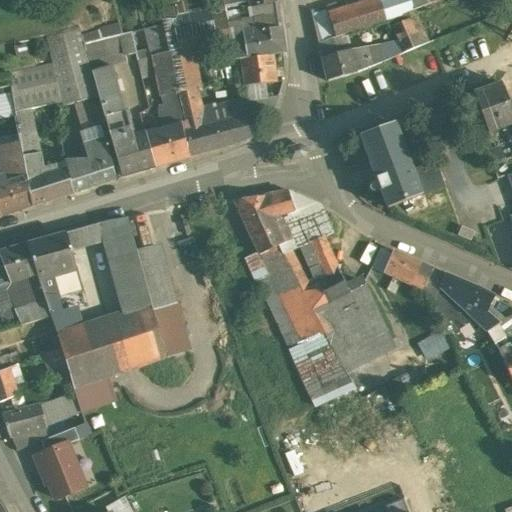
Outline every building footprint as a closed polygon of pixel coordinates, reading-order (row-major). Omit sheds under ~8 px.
[(393,0),(387,3),(350,12),(355,30),(402,17),(396,0),(393,0)] [(427,0),(396,0),(402,17),(428,4),(427,0)] [(275,3),(253,7),(254,13),(254,19),(277,15),(275,3)] [(224,9),(160,23),(161,26),(168,53),(184,50),(231,40),(230,37),(228,25),(224,9)] [(334,37),(355,30),(350,12),(328,18),(334,37)] [(415,49),(428,44),(415,13),(402,17),(405,25),(415,49)] [(277,15),(254,19),(257,31),(257,32),(261,56),(283,53),(277,15)] [(396,24),(397,28),(405,25),(402,17),(394,19),(396,24)] [(242,22),(228,25),(230,37),(245,34),(242,22)] [(401,55),(415,49),(405,25),(397,28),(391,30),(395,41),(401,55)] [(136,54),(138,61),(152,57),(168,54),(168,53),(161,26),(145,30),(150,49),(136,52),(136,54)] [(97,95),(90,72),(83,45),(78,28),(45,35),(51,64),(54,76),(60,103),(73,100),(97,95)] [(245,34),(230,37),(231,40),(234,61),(241,59),(261,56),(257,32),(245,34)] [(125,56),(136,54),(136,52),(131,33),(83,45),(90,72),(110,66),(126,62),(125,56)] [(322,61),(350,53),(346,36),(318,45),(322,61)] [(383,62),(401,55),(395,41),(379,45),(383,62)] [(383,62),(379,45),(364,49),(369,68),(383,62)] [(350,53),(322,61),(326,81),(356,74),(369,68),(364,49),(350,53)] [(200,113),(184,50),(168,53),(168,54),(176,94),(182,124),(179,125),(181,132),(203,126),(200,113)] [(168,54),(152,57),(156,75),(162,97),(176,94),(168,54)] [(142,79),(156,75),(152,57),(138,61),(142,79)] [(272,57),(241,60),(245,87),(276,83),(272,57)] [(10,86),(54,76),(51,64),(8,74),(10,86)] [(123,112),(110,66),(90,72),(97,95),(103,117),(123,112)] [(30,110),(60,103),(54,76),(10,86),(14,113),(30,110)] [(511,115),(501,85),(473,95),(487,134),(511,125),(511,115)] [(164,104),(170,128),(179,125),(182,124),(176,94),(162,97),(164,104)] [(103,117),(97,95),(73,100),(84,140),(101,133),(107,131),(103,117)] [(278,97),(247,102),(249,115),(249,116),(271,113),(278,97)] [(157,115),(161,130),(170,128),(164,104),(158,106),(157,115)] [(200,113),(203,126),(231,120),(228,106),(200,113)] [(30,110),(14,113),(18,135),(18,137),(35,132),(30,110)] [(132,138),(125,111),(123,112),(103,117),(107,131),(121,178),(154,168),(144,135),(132,138)] [(203,126),(181,132),(189,158),(222,150),(253,136),(249,116),(249,115),(231,120),(203,126)] [(161,130),(144,135),(154,168),(189,158),(181,132),(179,125),(170,128),(161,130)] [(394,125),(360,137),(370,166),(369,166),(374,180),(375,179),(386,209),(421,196),(394,125)] [(107,131),(101,133),(106,148),(115,180),(118,179),(117,179),(121,178),(107,131)] [(35,132),(18,137),(21,152),(26,182),(26,183),(45,176),(35,132)] [(84,140),(87,152),(106,148),(101,133),(84,140)] [(18,135),(0,137),(0,146),(19,143),(18,137),(18,135)] [(0,146),(0,172),(1,172),(0,166),(0,155),(21,152),(19,143),(0,146)] [(511,157),(511,144),(500,149),(504,161),(511,157)] [(299,147),(289,150),(287,152),(289,160),(291,161),(303,159),(304,154),(303,149),(299,147)] [(106,148),(87,152),(89,168),(68,175),(72,194),(115,180),(106,148)] [(500,149),(487,154),(491,165),(504,161),(500,149)] [(21,152),(0,155),(0,166),(1,172),(2,177),(3,177),(5,179),(6,179),(7,185),(26,182),(21,152)] [(511,157),(504,161),(491,165),(497,180),(507,177),(511,174),(511,157)] [(45,176),(26,183),(31,207),(72,194),(68,175),(67,169),(45,176)] [(0,216),(31,207),(26,183),(26,182),(7,185),(6,179),(5,179),(3,177),(2,177),(0,178),(0,216)] [(264,198),(274,219),(295,212),(287,193),(264,198)] [(275,248),(280,257),(308,245),(297,217),(320,206),(301,198),(287,193),(295,212),(274,219),(285,244),(275,248)] [(264,198),(235,203),(258,255),(275,248),(285,244),(274,219),(264,198)] [(297,217),(308,245),(309,244),(324,238),(333,234),(320,206),(297,217)] [(126,220),(107,222),(116,252),(106,255),(115,288),(144,280),(135,247),(133,248),(126,220)] [(107,222),(77,231),(86,261),(106,255),(116,252),(107,222)] [(475,233),(461,227),(457,236),(470,242),(475,233)] [(77,231),(28,245),(37,275),(57,269),(86,261),(77,231)] [(324,238),(309,244),(314,257),(328,253),(330,253),(324,238)] [(144,280),(151,304),(176,296),(161,239),(135,247),(144,280)] [(28,245),(0,252),(0,264),(6,285),(35,276),(37,276),(37,275),(28,245)] [(275,248),(258,255),(268,276),(273,284),(290,276),(280,257),(275,248)] [(380,250),(371,269),(383,275),(391,255),(380,250)] [(444,276),(432,270),(393,252),(391,255),(384,273),(422,291),(431,301),(438,315),(454,305),(438,290),(439,288),(444,276)] [(336,270),(328,253),(314,257),(312,258),(322,277),(336,270)] [(245,261),(257,283),(268,276),(258,255),(245,261)] [(48,318),(53,332),(73,326),(57,269),(37,275),(37,276),(35,276),(38,284),(48,318)] [(298,289),(280,298),(294,326),(351,298),(347,289),(338,270),(336,270),(322,277),(298,289)] [(6,285),(12,304),(13,308),(19,326),(48,318),(38,284),(35,276),(6,285)] [(351,298),(294,326),(280,298),(273,284),(268,276),(257,283),(289,347),(314,407),(352,389),(342,367),(393,343),(364,282),(347,289),(351,298)] [(290,276),(273,284),(280,298),(298,289),(295,284),(294,285),(290,276)] [(479,291),(444,276),(439,288),(447,295),(452,298),(473,306),(479,291)] [(144,280),(115,288),(121,312),(151,304),(144,280)] [(0,312),(13,308),(12,304),(6,285),(0,287),(0,312)] [(496,298),(479,291),(473,306),(481,309),(483,311),(496,298)] [(176,296),(151,304),(167,364),(192,357),(176,296)] [(473,306),(452,298),(452,299),(487,332),(493,327),(498,324),(483,311),(481,309),(473,306)] [(511,307),(505,302),(496,298),(483,311),(498,324),(511,315),(511,307)] [(167,364),(151,304),(121,312),(73,326),(53,332),(59,350),(64,368),(74,393),(101,385),(167,364)] [(438,315),(445,329),(455,324),(457,323),(463,328),(470,319),(454,305),(438,315)] [(511,315),(498,324),(493,327),(501,341),(511,334),(511,315)] [(487,332),(486,333),(497,351),(506,348),(501,341),(493,327),(487,332)] [(451,348),(445,334),(420,345),(427,360),(451,348)] [(506,348),(497,351),(511,382),(511,350),(508,352),(506,348)] [(62,368),(64,368),(59,350),(28,362),(31,372),(39,370),(41,375),(62,368)] [(0,362),(0,372),(7,369),(13,367),(10,359),(0,362)] [(13,367),(7,369),(10,378),(31,372),(28,362),(13,367)] [(49,401),(71,394),(62,368),(41,375),(49,401)] [(10,378),(7,369),(0,372),(0,402),(16,397),(10,378)] [(107,407),(101,385),(74,393),(75,395),(83,415),(107,407)] [(44,428),(83,415),(75,395),(38,406),(44,424),(44,428)] [(38,406),(2,416),(9,439),(44,428),(44,424),(38,406)] [(74,429),(41,443),(45,454),(67,445),(67,446),(79,441),(74,429)] [(45,454),(38,457),(45,474),(42,475),(46,486),(49,484),(56,500),(84,489),(67,446),(67,445),(45,454)] [(106,509),(107,511),(131,511),(127,504),(122,507),(120,502),(106,509)]
